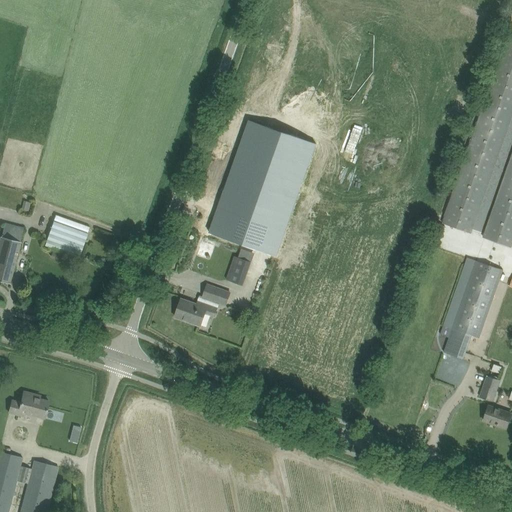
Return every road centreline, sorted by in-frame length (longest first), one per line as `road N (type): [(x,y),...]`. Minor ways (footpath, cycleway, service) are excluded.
road 1 (tertiary): [(511,494),(122,358)]
road 2 (unclassified): [(122,358),(249,0)]
road 3 (unclassified): [(92,511),(89,470),(122,358)]
road 4 (tertiary): [(122,358),(0,325)]
